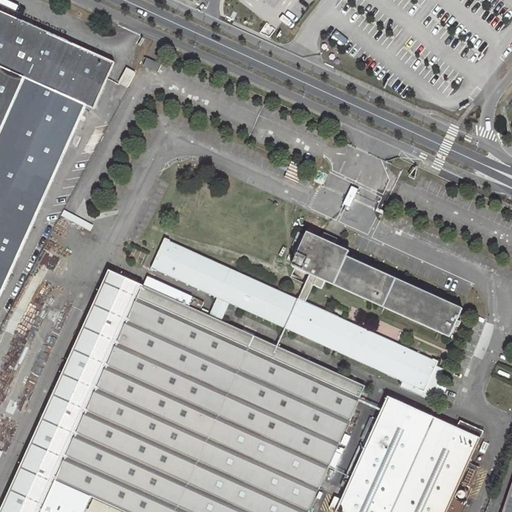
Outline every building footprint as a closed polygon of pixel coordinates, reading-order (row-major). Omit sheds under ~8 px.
[(0,297),(83,116),(87,106),(94,109),(115,62),(0,10),(0,297)] [(161,65),(147,58),(143,66),(157,73),(161,65)] [(136,72),(127,68),(119,82),(129,86),(136,72)] [(87,106),(83,116),(90,119),(94,109),(87,106)] [(306,166),(294,160),(285,177),(298,184),(306,166)] [(328,174),(319,170),(313,181),(320,183),(322,178),(325,180),(328,174)] [(308,511),(330,465),(335,468),(344,448),(339,446),(365,388),(222,322),(230,304),(403,383),(401,387),(423,397),(438,368),(440,363),(305,302),(313,285),(321,289),(325,281),(451,338),(464,309),(348,256),(350,251),(308,232),(293,267),(310,275),(299,299),(163,238),(150,267),(218,298),(209,317),(188,307),(192,298),(147,278),(143,287),(112,273),(1,511),(44,511),(58,483),(94,499),(121,511),(308,511)] [(443,370),(438,368),(423,397),(430,400),(443,370)] [(390,397),(337,511),(446,511),(480,437),(390,397)] [(511,511),(511,482),(501,511),(511,511)] [(121,511),(94,499),(89,511),(90,511),(121,511)]
